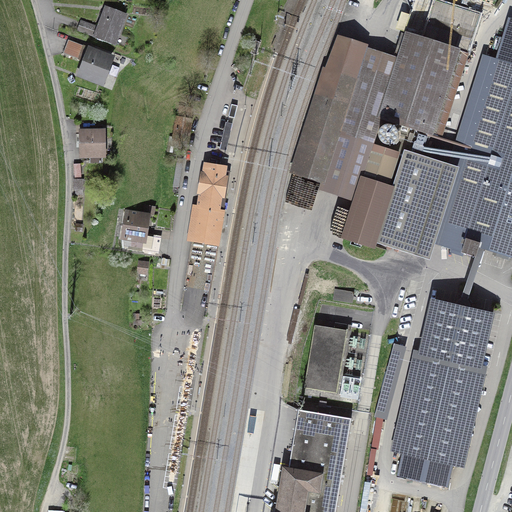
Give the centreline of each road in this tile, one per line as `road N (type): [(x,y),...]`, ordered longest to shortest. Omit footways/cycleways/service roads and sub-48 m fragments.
road 1 (residential): [(245,0),(173,260),(157,511)]
road 2 (unclassified): [(42,511),(68,400),(68,208),(64,120),(33,0)]
road 3 (tertiary): [(511,391),(480,511)]
